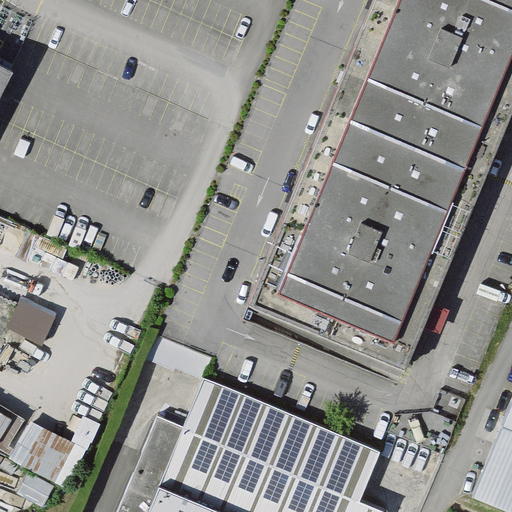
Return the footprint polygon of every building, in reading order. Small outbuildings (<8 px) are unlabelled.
[(511,0),(373,0),(246,309),(403,373),(511,108),(511,0)] [(0,93),(10,73),(0,68),(0,93)] [(24,295),(11,324),(48,340),(61,311),(24,295)] [(202,375),(210,353),(159,333),(151,355),(202,375)] [(388,453),(210,379),(189,429),(162,418),(121,511),(387,511),(368,502),(388,453)] [(511,402),(474,495),(511,511),(511,402)] [(0,438),(4,440),(15,412),(0,406),(0,438)] [(31,419),(17,459),(63,475),(77,435),(31,419)]
